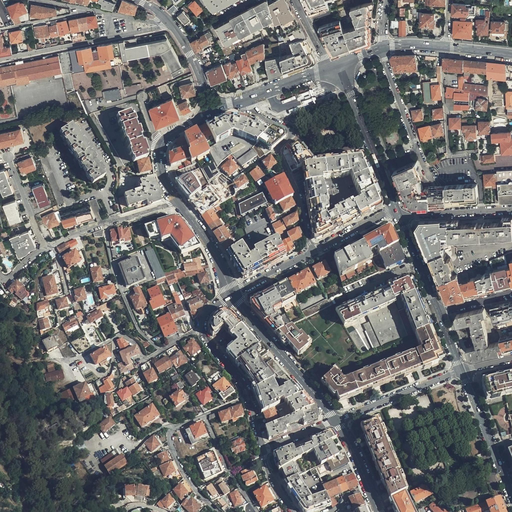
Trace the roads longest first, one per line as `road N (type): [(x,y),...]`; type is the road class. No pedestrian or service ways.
road 1 (residential): [(168,22),(0,59)]
road 2 (tertiary): [(231,294),(335,420)]
road 3 (residential): [(441,47),(449,154),(472,153),(480,168),(493,166)]
road 4 (residential): [(461,370),(335,420)]
road 5 (primary): [(511,496),(461,370)]
road 6 (residential): [(204,415),(170,430),(170,440),(185,476),(215,511)]
road 7 (tertiary): [(214,110),(163,141),(163,180),(176,201)]
